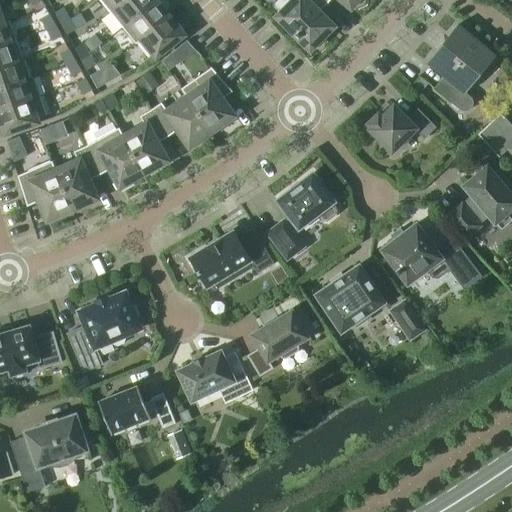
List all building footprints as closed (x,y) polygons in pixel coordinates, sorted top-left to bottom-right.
[(99,0),(109,12),(124,0),(99,0)] [(122,28),(155,1),(154,0),(124,0),(109,12),(122,28)] [(320,39),(331,28),(332,26),(318,12),(327,4),(322,0),(291,0),(292,1),(278,15),(296,33),(295,35),(303,43),(302,45),(309,52),(321,40),(320,39)] [(322,0),(327,4),(329,0),(342,0),(345,3),(344,4),(351,10),(358,0),(322,0)] [(134,43),(168,16),(155,1),(122,28),(134,43)] [(0,25),(10,22),(9,21),(2,23),(0,16),(0,5),(3,4),(3,3),(0,4),(0,25)] [(60,24),(69,19),(63,8),(54,12),(60,24)] [(46,30),(55,25),(49,14),(40,19),(46,30)] [(168,16),(134,43),(135,44),(141,40),(154,55),(156,54),(158,56),(181,37),(179,34),(181,33),(168,16)] [(69,19),(60,24),(67,35),(75,30),(69,19)] [(0,46),(16,41),(10,22),(0,25),(0,46)] [(55,25),(46,30),(52,41),(61,36),(55,25)] [(462,111),(467,111),(470,109),(472,105),(472,100),(470,97),(465,93),(495,56),(457,25),(426,63),(443,76),(433,89),(459,109),(462,111)] [(0,67),(23,60),(16,41),(0,46),(0,67)] [(186,42),(177,50),(181,56),(188,57),(194,52),(186,42)] [(80,59),(89,54),(83,43),(74,48),(80,59)] [(66,66),(75,61),(68,50),(60,55),(66,66)] [(89,54),(80,59),(86,70),(95,65),(89,54)] [(0,88),(30,78),(23,60),(0,67),(0,88)] [(75,61),(66,66),(72,77),(81,72),(75,61)] [(221,100),(232,92),(211,68),(181,89),(211,131),(221,124),(222,125),(235,116),(230,110),(229,111),(221,100)] [(98,71),(90,76),(96,88),(105,83),(98,71)] [(148,74),(136,83),(142,93),(155,84),(148,74)] [(0,110),(29,100),(23,82),(30,80),(30,78),(0,88),(0,110)] [(419,78),(413,85),(420,91),(427,84),(419,78)] [(85,79),(76,83),(83,95),(91,91),(85,79)] [(200,138),(211,131),(181,89),(180,89),(187,98),(167,111),(161,103),(150,110),(167,137),(178,130),(186,141),(184,142),(189,149),(201,140),(200,138)] [(111,95),(102,100),(109,111),(117,106),(111,95)] [(0,110),(0,122),(3,132),(5,131),(7,134),(35,124),(34,121),(46,117),(39,97),(29,100),(0,110)] [(101,101),(95,105),(100,114),(106,111),(101,101)] [(407,120),(393,106),(381,118),(378,114),(367,124),(371,128),(369,129),(391,152),(415,129),(424,137),(434,127),(417,110),(407,120)] [(156,143),(167,137),(150,110),(139,116),(144,126),(123,137),(118,128),(143,173),(154,167),(155,169),(169,161),(164,154),(163,155),(156,143)] [(477,134),(498,157),(508,148),(511,152),(511,125),(500,113),(477,134)] [(132,180),(143,173),(118,128),(85,146),(99,175),(110,169),(117,181),(115,182),(119,189),(133,181),(132,180)] [(87,180),(99,175),(85,146),(73,152),(78,161),(56,171),(51,161),(71,209),(83,204),(84,206),(98,200),(95,192),(93,193),(87,180)] [(59,214),(71,209),(51,161),(17,176),(27,206),(39,201),(45,214),(43,214),(46,222),(60,216),(59,214)] [(506,214),(511,208),(511,195),(487,166),(463,186),(472,197),(463,205),(461,203),(446,216),(465,239),(481,226),(479,224),(488,217),(494,224),(496,222),(501,228),(511,220),(506,214)] [(335,214),(335,210),(331,204),(334,202),(312,173),(276,200),(289,217),(284,221),(283,220),(266,233),(287,260),(304,247),(292,232),(297,228),(298,229),(318,214),(322,220),(326,220),(335,214)] [(442,258),(416,223),(403,233),(399,228),(398,229),(401,234),(395,239),(391,235),(390,236),(393,240),(380,250),(407,285),(426,270),(432,278),(437,278),(449,269),(463,289),(480,276),(457,246),(442,258)] [(243,247),(233,232),(221,240),(220,238),(207,246),(208,247),(189,259),(205,286),(209,284),(214,290),(227,282),(224,275),(249,260),(257,274),(274,264),(258,238),(243,247)] [(356,327),(370,318),(367,314),(384,302),(359,265),(316,295),(341,332),(353,323),(356,327)] [(140,328),(125,292),(108,299),(106,296),(95,301),(96,304),(78,311),(85,326),(67,333),(83,372),(102,364),(95,347),(111,341),(112,344),(117,346),(123,343),(125,339),(123,335),(140,328)] [(409,340),(415,336),(425,330),(405,300),(389,311),(409,340)] [(307,336),(292,311),(293,311),(291,310),(290,311),(276,319),(265,325),(265,326),(252,334),(250,335),(251,337),(258,349),(247,356),(259,376),(272,368),(268,362),(269,361),(279,355),(281,358),(285,358),(297,351),(298,348),(296,345),(306,338),(307,338),(308,337),(307,336)] [(32,337),(29,325),(0,333),(0,377),(10,375),(26,371),(26,370),(40,366),(40,368),(61,362),(52,332),(32,337)] [(225,363),(220,351),(204,359),(203,358),(193,362),(193,364),(177,371),(191,401),(223,386),(230,400),(252,390),(236,358),(225,363)] [(144,403),(137,386),(98,402),(110,433),(150,417),(148,413),(155,410),(162,428),(174,423),(162,393),(151,398),(152,400),(144,403)] [(12,449),(27,492),(45,486),(38,466),(44,464),(46,465),(48,465),(56,466),(60,466),(67,463),(71,461),(76,456),(77,454),(78,454),(79,452),(86,450),(74,416),(56,422),(55,421),(53,421),(54,423),(46,425),(46,424),(44,425),(44,426),(25,432),(29,443),(12,449)] [(188,447),(174,452),(177,460),(191,454),(188,447)] [(0,452),(0,477),(12,475),(6,451),(0,452)]
